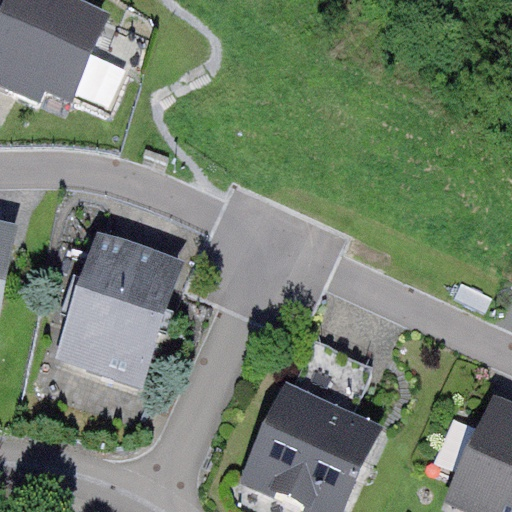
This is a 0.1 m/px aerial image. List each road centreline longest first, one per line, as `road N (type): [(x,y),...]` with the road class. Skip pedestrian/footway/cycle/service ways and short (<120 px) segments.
road 1 (residential): [(273,248),(127,181),(0,169)]
road 2 (residential): [(146,502),(273,248)]
road 3 (residential): [(273,248),(511,360)]
road 4 (residential): [(146,502),(84,476),(0,463)]
